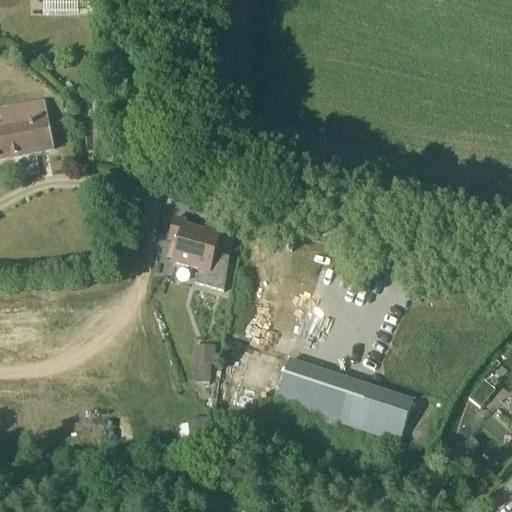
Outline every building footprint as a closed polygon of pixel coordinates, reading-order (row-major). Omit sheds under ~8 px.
[(42,0),(43,15),(79,15),(78,0),(42,0)] [(0,161),(55,151),(45,103),(0,112),(4,128),(0,128),(0,161)] [(219,237),(185,227),(186,223),(176,219),(169,242),(179,245),(174,263),(200,271),(196,286),(224,294),(230,260),(215,255),(222,232),(220,232),(219,237)] [(210,373),(211,346),(192,346),(191,373),(210,373)] [(252,408),(263,363),(253,360),(242,406),(252,408)] [(400,443),(413,403),(289,362),(275,407),(337,428),(338,423),(400,443)] [(496,392),(483,382),(469,400),(481,410),(496,392)]
